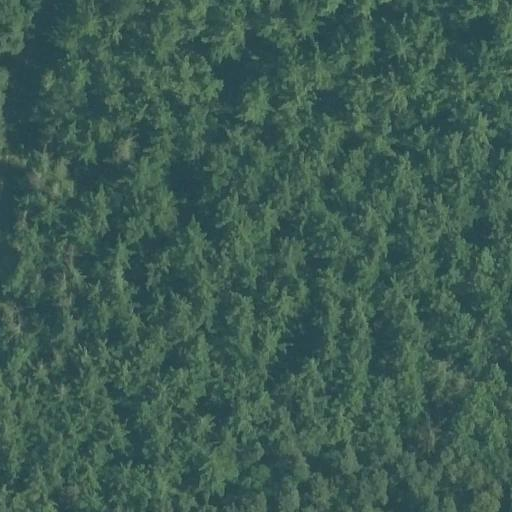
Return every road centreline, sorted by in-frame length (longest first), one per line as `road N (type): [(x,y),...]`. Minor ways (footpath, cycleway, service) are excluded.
road 1 (track): [(0,162),(43,37),(511,122)]
road 2 (track): [(0,399),(511,496)]
